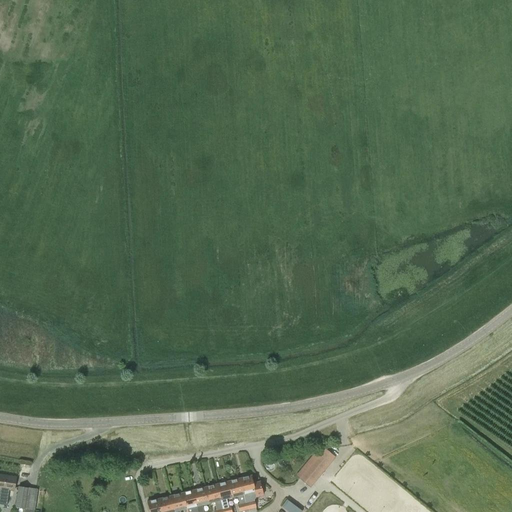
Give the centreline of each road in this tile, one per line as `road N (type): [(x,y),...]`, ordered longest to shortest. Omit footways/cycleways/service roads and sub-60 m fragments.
road 1 (unclassified): [(0,417),(53,423),(300,407),(404,376)]
road 2 (residential): [(255,446),(391,397),(404,376)]
road 3 (unclassified): [(404,376),(511,309)]
